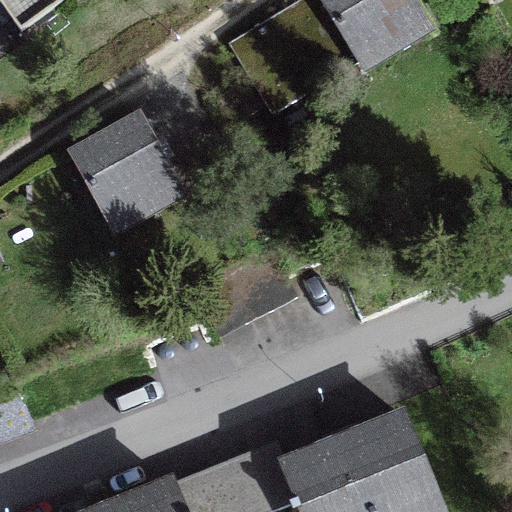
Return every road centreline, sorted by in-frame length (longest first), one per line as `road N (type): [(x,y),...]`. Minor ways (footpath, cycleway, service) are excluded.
road 1 (residential): [(0,500),(412,346),(511,293)]
road 2 (residential): [(0,187),(276,0)]
